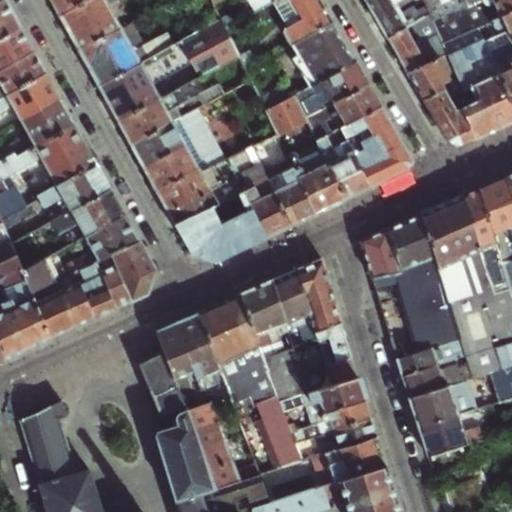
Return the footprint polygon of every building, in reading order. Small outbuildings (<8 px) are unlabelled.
[(0,0),(0,35),(20,26),(11,11),(5,0),(0,0)] [(51,0),(53,2),(61,18),(92,0),(51,0)] [(92,0),(61,18),(71,35),(81,52),(124,29),(111,6),(122,0),(92,0)] [(246,0),(255,15),(282,0),(242,0),(243,0),(246,0)] [(286,50),(292,47),(333,24),(321,3),(319,0),(286,0),(299,22),(286,29),(285,36),(289,43),(284,45),(286,50)] [(388,38),(407,28),(429,16),(420,0),(365,0),(378,20),(388,38)] [(420,0),(429,16),(430,19),(445,12),(438,0),(420,0)] [(453,9),(445,12),(430,19),(440,38),(442,41),(477,26),(483,24),(491,20),(511,11),(511,0),(480,0),(481,3),(488,4),(492,3),(494,6),(459,21),(453,9)] [(511,11),(491,20),(495,29),(505,25),(508,31),(483,41),(489,53),(511,42),(511,11)] [(228,18),(223,21),(227,30),(235,25),(233,21),(228,18)] [(178,46),(172,49),(100,88),(110,105),(119,123),(161,100),(151,83),(168,74),(177,91),(240,57),(227,30),(223,21),(178,46)] [(134,23),(124,29),(136,51),(146,45),(134,23)] [(293,81),(300,95),(356,63),(342,39),(333,24),(292,47),(298,59),(293,62),(300,77),(293,81)] [(483,24),(477,26),(479,32),(485,30),(483,24)] [(0,65),(33,50),(28,40),(20,26),(0,35),(0,65)] [(489,53),(483,41),(479,32),(477,26),(442,41),(447,53),(463,83),(474,105),(462,111),(475,140),(495,131),(511,123),(511,106),(488,53),(489,53)] [(401,60),(409,73),(447,53),(442,41),(440,38),(419,48),(407,28),(388,38),(401,60)] [(136,51),(124,29),(81,52),(91,72),(100,88),(172,49),(165,35),(146,45),(136,51)] [(165,35),(172,49),(178,46),(171,32),(165,35)] [(511,42),(489,53),(488,53),(511,106),(511,42)] [(0,94),(45,72),(40,63),(33,50),(0,65),(0,94)] [(418,90),(424,100),(463,83),(447,53),(409,73),(418,90)] [(300,95),(294,98),(306,122),(370,87),(363,75),(356,63),(300,95)] [(0,110),(11,105),(18,120),(60,99),(53,87),(45,72),(0,94),(0,110)] [(171,95),(161,100),(119,123),(126,136),(133,147),(197,112),(237,90),(233,83),(224,88),(217,87),(179,108),(171,95)] [(474,105),(463,83),(424,100),(450,145),(455,147),(458,148),(475,140),(462,111),(474,105)] [(328,120),(335,134),(341,130),(382,108),(377,99),(370,87),(306,122),(310,130),(328,120)] [(294,98),(267,114),(278,135),(317,216),(329,210),(346,202),(317,143),(310,130),(306,122),(294,98)] [(0,141),(0,158),(14,151),(15,154),(74,124),(67,112),(60,99),(18,120),(23,130),(0,141)] [(382,108),(341,130),(350,150),(393,126),(387,117),(382,108)] [(197,112),(133,147),(140,161),(145,170),(210,135),(197,112)] [(0,219),(23,208),(6,173),(39,157),(54,184),(95,162),(84,142),(74,124),(15,154),(14,151),(0,158),(0,219)] [(414,161),(393,126),(350,150),(371,191),(380,187),(400,177),(411,171),(414,161)] [(335,134),(317,143),(346,202),(356,197),(371,191),(350,150),(341,130),(335,134)] [(210,135),(145,170),(152,182),(158,192),(199,169),(201,172),(244,152),(249,150),(243,139),(220,150),(211,134),(210,135)] [(275,180),(268,184),(291,228),(303,223),(317,216),(278,135),(266,141),(279,169),(285,167),(287,172),(283,174),(290,188),(281,193),(275,180)] [(199,169),(158,192),(163,202),(169,212),(210,189),(211,191),(245,174),(253,169),(244,152),(201,172),(199,169)] [(68,210),(110,189),(103,176),(95,162),(54,184),(36,193),(43,209),(63,200),(68,210)] [(210,189),(169,212),(173,219),(176,225),(242,194),(247,191),(245,187),(245,174),(211,191),(210,189)] [(503,372),(490,376),(498,405),(511,400),(511,199),(506,179),(493,185),(479,191),(508,289),(511,303),(511,346),(497,351),(503,372)] [(267,181),(247,191),(242,194),(267,241),(278,235),(291,228),(268,184),(267,181)] [(68,210),(8,241),(20,269),(65,245),(58,231),(75,223),(82,236),(124,214),(118,204),(110,189),(68,210)] [(493,294),(508,289),(479,191),(472,194),(464,197),(493,294)] [(267,241),(242,194),(176,225),(192,256),(216,264),(235,256),(267,241)] [(438,209),(423,216),(445,289),(457,285),(462,302),(473,298),(475,306),(486,303),(495,300),(493,294),(464,197),(438,209)] [(124,214),(82,236),(90,251),(60,266),(64,275),(74,270),(87,263),(95,259),(110,252),(138,239),(132,229),(124,214)] [(461,340),(423,216),(403,224),(375,237),(360,243),(397,361),(461,340)] [(0,351),(5,363),(19,356),(40,346),(50,341),(29,291),(20,269),(8,241),(0,221),(0,351)] [(138,239),(110,252),(114,263),(99,269),(116,310),(130,304),(148,296),(156,271),(138,239)] [(116,310),(99,269),(95,259),(87,263),(92,275),(78,281),(94,321),(105,315),(116,310)] [(310,265),(297,271),(319,341),(331,382),(333,387),(359,379),(322,260),(310,265)] [(94,321),(78,281),(74,270),(64,275),(52,281),(57,292),(73,331),(84,325),(94,321)] [(286,276),(272,281),(288,330),(293,348),(319,341),(297,271),(286,276)] [(288,330),(272,281),(256,288),(240,295),(277,396),(279,403),(298,397),(333,387),(331,382),(306,390),(293,348),(275,354),(270,342),(277,339),(276,334),(288,330)] [(473,380),(490,376),(503,372),(497,351),(511,346),(511,303),(508,289),(493,294),(495,300),(486,303),(475,306),(473,298),(462,302),(457,285),(445,289),(461,340),(467,360),(473,380)] [(73,331),(57,292),(40,299),(36,288),(29,291),(50,341),(63,335),(73,331)] [(277,396),(240,295),(228,300),(216,306),(254,405),(277,396)] [(198,314),(220,371),(239,420),(257,413),(254,405),(216,306),(207,310),(198,314)] [(206,376),(220,371),(198,314),(190,318),(176,325),(198,383),(200,386),(201,389),(207,387),(208,381),(207,379),(206,376)] [(174,326),(171,327),(195,388),(200,386),(198,383),(176,325),(174,326)] [(195,388),(171,327),(163,331),(156,334),(163,354),(163,355),(184,412),(206,403),(201,389),(200,386),(195,388)] [(461,340),(397,361),(400,370),(403,379),(437,369),(467,360),(461,340)] [(184,412),(163,355),(135,367),(138,373),(141,372),(143,376),(160,417),(176,410),(179,417),(178,417),(177,419),(176,421),(176,423),(178,429),(157,435),(155,438),(178,511),(205,511),(199,492),(212,488),(206,472),(199,451),(192,432),(184,412)] [(407,392),(410,400),(443,390),(437,369),(403,379),(407,392)] [(359,379),(333,387),(298,397),(308,426),(331,419),(329,412),(365,401),(362,391),(359,379)] [(468,382),(443,390),(410,400),(415,418),(418,430),(459,417),(477,411),(468,382)] [(278,467),(300,460),(294,443),(290,432),(288,426),(279,403),(277,396),(254,405),(257,413),(278,467)] [(315,437),(371,419),(368,409),(365,401),(329,412),(331,419),(308,426),(295,430),(290,432),(294,443),(315,437)] [(68,416),(61,402),(20,421),(27,446),(48,440),(67,434),(62,419),(68,416)] [(184,412),(192,432),(217,422),(214,412),(209,402),(206,403),(184,412)] [(459,417),(418,430),(424,446),(428,459),(485,442),(480,426),(463,431),(459,417)] [(374,428),(371,419),(315,437),(320,454),(377,436),(374,428)] [(192,432),(199,451),(224,441),(221,432),(217,422),(192,432)] [(67,434),(48,440),(54,460),(73,454),(67,434)] [(321,488),(324,487),(386,466),(381,451),(377,436),(320,454),(311,457),(321,488)] [(48,440),(27,446),(30,455),(33,466),(54,460),(48,440)] [(224,441),(199,451),(206,472),(232,462),(228,451),(224,441)] [(60,479),(79,473),(73,454),(54,460),(60,479)] [(39,485),(60,479),(54,460),(33,466),(37,476),(39,485)] [(212,488),(239,480),(235,471),(232,462),(206,472),(212,488)] [(400,511),(395,494),(386,466),(324,487),(331,508),(346,503),(348,511),(400,511)] [(103,506),(92,469),(79,473),(60,479),(39,485),(47,511),(108,511),(106,505),(103,506)] [(251,476),(239,480),(212,488),(199,492),(205,511),(249,511),(254,510),(261,508),(251,476)] [(300,495),(305,511),(318,511),(331,508),(324,487),(321,488),(300,495)] [(279,502),(281,511),(305,511),(300,495),(279,502)] [(261,508),(254,510),(254,511),(281,511),(279,502),(261,508)]
